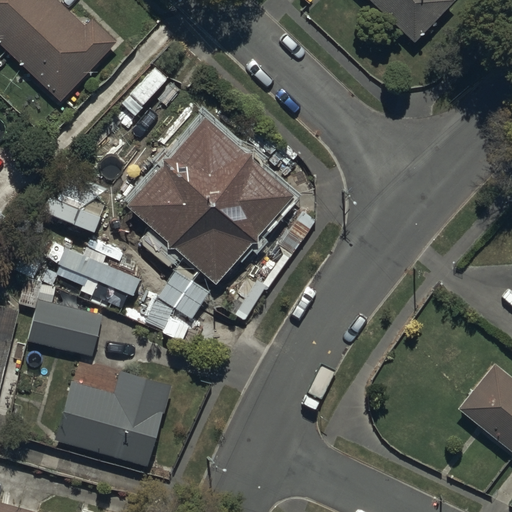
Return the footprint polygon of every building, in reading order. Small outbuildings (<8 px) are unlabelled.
[(0,0),(0,43),(57,98),(115,38),(93,16),(84,26),(56,0),(0,0)] [(454,2),(452,0),(370,0),(416,42),(454,2)] [(202,116),(124,203),(215,284),(293,196),(202,116)] [(138,277),(53,243),(45,261),(130,296),(138,277)] [(41,284),(26,340),(91,357),(102,315),(51,302),(55,288),(41,284)] [(21,311),(0,304),(0,409),(9,412),(21,372),(5,367),(21,311)] [(511,378),(494,364),(459,408),(511,451),(511,378)] [(70,380),(53,440),(145,466),(168,386),(117,371),(111,391),(70,380)] [(96,511),(81,508),(79,511),(34,511),(0,503),(0,511),(96,511)]
